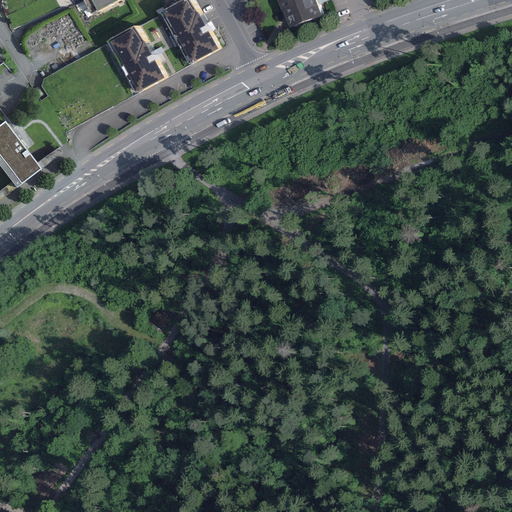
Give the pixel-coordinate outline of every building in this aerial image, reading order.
[(89,0),(98,14),(124,0),(89,0)] [(204,13),(197,0),(191,0),(168,13),(178,32),(175,34),(181,46),(185,44),(195,64),(226,48),(207,12),(204,13)] [(278,0),(283,12),(284,11),(291,28),(323,16),(319,5),(316,0),(278,0)] [(150,42),(142,27),(114,42),(124,61),(121,63),(127,75),(131,73),(141,93),(172,77),(153,41),(150,42)] [(43,169),(6,121),(0,125),(0,165),(17,188),(43,169)]
